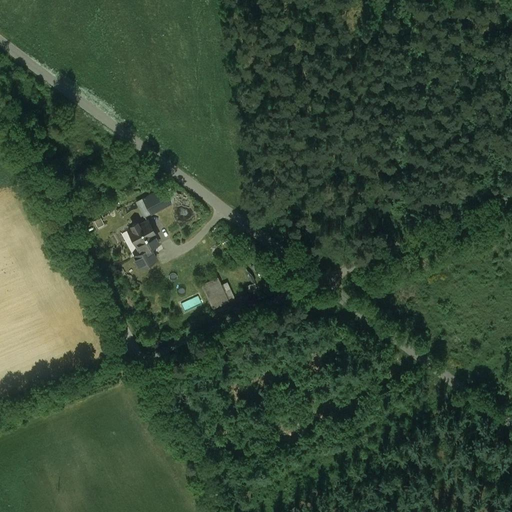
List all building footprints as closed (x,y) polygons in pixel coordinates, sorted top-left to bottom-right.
[(162,189),(143,199),(151,214),(170,203),(162,189)] [(147,220),(137,225),(136,223),(131,226),(132,228),(128,231),(136,246),(138,245),(141,252),(133,256),(140,268),(156,259),(150,248),(158,244),(154,236),(155,236),(147,220)] [(217,278),(202,286),(214,311),(229,303),(217,278)] [(228,282),(222,285),(229,300),(235,298),(228,282)] [(255,284),(247,287),(250,296),(258,293),(255,284)]
